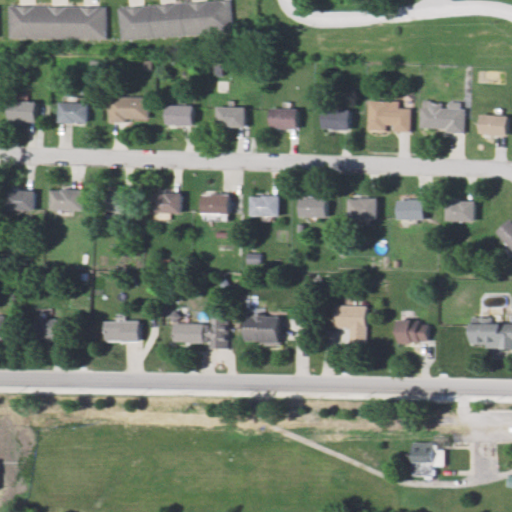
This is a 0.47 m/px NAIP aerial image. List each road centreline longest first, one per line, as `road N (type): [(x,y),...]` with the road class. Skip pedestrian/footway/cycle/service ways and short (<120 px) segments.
road 1 (residential): [(0,160),(511,174)]
road 2 (residential): [(0,381),(511,392)]
road 3 (residential): [(511,18),(308,19),(290,0)]
